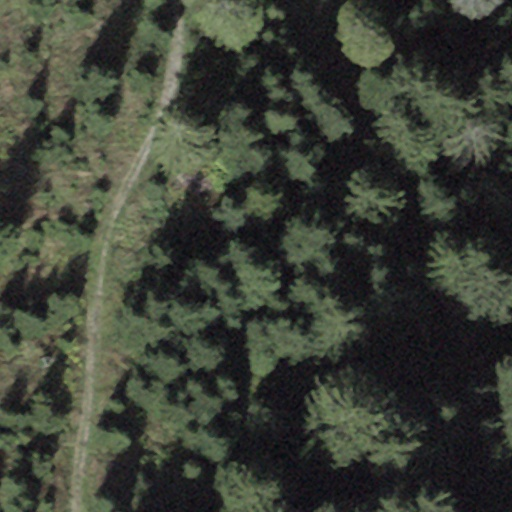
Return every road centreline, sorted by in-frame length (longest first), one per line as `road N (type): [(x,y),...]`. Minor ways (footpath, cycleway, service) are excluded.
road 1 (track): [(92,511),(122,219),(186,35),(182,0)]
road 2 (track): [(301,0),(511,411)]
